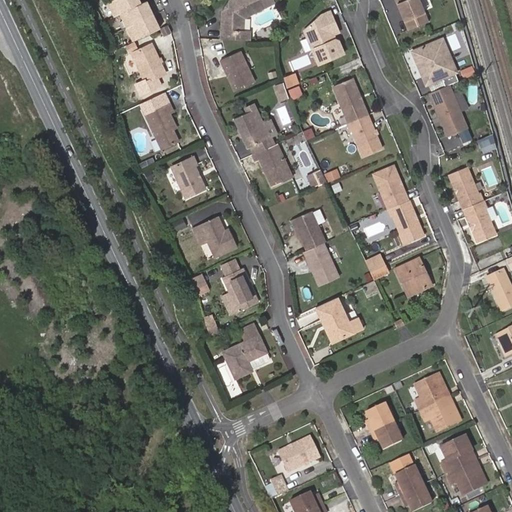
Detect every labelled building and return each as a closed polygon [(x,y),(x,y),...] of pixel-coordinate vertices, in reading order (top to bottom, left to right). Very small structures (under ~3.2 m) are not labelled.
[(113,19),(121,16),(139,7),(136,0),(117,0),(106,5),(113,19)] [(223,13),(222,37),(252,39),(252,32),(244,31),(244,20),(264,8),(259,0),(233,0),(231,1),(233,8),(230,12),(223,13)] [(259,0),(264,8),(276,2),(274,0),(259,0)] [(418,0),(395,0),(411,33),(430,23),(418,0)] [(127,29),(152,17),(145,4),(139,7),(121,16),(127,29)] [(303,31),(306,39),(335,25),(329,12),(320,16),(303,31)] [(133,41),(158,29),(152,17),(127,29),(133,41)] [(166,25),(158,29),(162,37),(170,33),(166,25)] [(312,51),(317,65),(343,54),(337,41),(334,40),(332,35),(338,33),(335,25),(306,39),(307,40),(309,41),(312,49),(312,51)] [(442,40),(432,45),(438,59),(449,54),(442,40)] [(131,54),(145,83),(164,73),(150,45),(131,54)] [(432,45),(412,54),(428,87),(458,73),(449,54),(438,59),(432,45)] [(220,61),(232,91),(252,82),(240,53),(220,61)] [(129,55),(123,58),(131,73),(137,70),(129,55)] [(480,70),(477,63),(465,68),(469,75),(480,70)] [(282,84),(284,90),(296,85),(292,76),(281,80),(282,84)] [(331,87),(347,123),(367,114),(350,78),(331,87)] [(284,90),(282,84),(281,80),(275,83),(281,97),(286,95),(284,90)] [(293,98),(303,94),(300,86),(289,90),(293,98)] [(449,87),(429,96),(449,138),(468,129),(449,87)] [(172,128),(175,127),(169,114),(173,112),(169,105),(146,116),(162,151),(179,143),(174,132),(172,128)] [(286,105),(277,108),(283,124),(292,121),(286,105)] [(248,145),(252,153),(263,148),(259,141),(268,137),(262,124),(255,108),(233,118),(239,132),(242,131),(244,134),(241,136),(246,147),(248,145)] [(382,147),(367,114),(347,123),(346,123),(350,132),(352,131),(364,156),(382,147)] [(262,124),(268,137),(276,134),(270,120),(262,124)] [(490,134),(486,126),(475,132),(478,139),(490,134)] [(289,146),(302,141),(300,134),(287,139),(289,146)] [(271,144),(268,137),(259,141),(263,148),(271,144)] [(263,148),(252,153),(256,161),(259,159),(263,167),(264,170),(271,186),(290,177),(275,143),(271,144),(263,148)] [(205,188),(195,168),(197,167),(193,159),(172,169),(185,198),(205,188)] [(390,166),(371,175),(387,209),(408,199),(404,191),(403,192),(390,166)] [(313,179),(323,174),(320,168),(311,173),(313,179)] [(341,178),(337,169),(323,174),(326,179),(328,184),(341,178)] [(447,177),(463,211),(483,202),(479,194),(477,195),(465,169),(447,177)] [(323,174),(313,179),(316,184),(326,179),(323,174)] [(331,184),(333,193),(341,190),(339,182),(331,184)] [(392,216),(405,243),(424,234),(408,199),(387,209),(391,217),(392,216)] [(483,202),(463,211),(478,244),(497,235),(485,210),(487,209),(483,201),(483,202)] [(310,213),(312,218),(315,224),(323,220),(318,209),(310,213)] [(322,242),(323,241),(315,224),(312,218),(310,213),(309,211),(288,221),(295,236),(298,235),(305,250),(322,242)] [(173,232),(186,227),(182,218),(169,223),(173,232)] [(206,241),(214,256),(235,247),(227,230),(224,232),(217,218),(193,230),(200,244),(206,241)] [(367,237),(384,231),(380,222),(364,228),(367,237)] [(305,250),(303,251),(319,286),(339,277),(322,242),(305,250)] [(384,265),(380,255),(365,262),(370,272),(384,265)] [(420,266),(423,265),(418,257),(394,268),(408,296),(432,284),(427,275),(425,276),(420,266)] [(242,270),(237,259),(223,266),(228,277),(242,270)] [(375,279),(387,273),(385,267),(373,273),(375,279)] [(261,302),(245,269),(242,270),(228,277),(225,278),(232,294),(241,312),(261,302)] [(367,270),(362,273),(366,279),(371,277),(367,270)] [(511,306),(511,294),(502,273),(485,280),(500,312),(511,306)] [(205,287),(201,278),(190,283),(194,292),(205,287)] [(232,294),(227,296),(235,314),(241,312),(232,294)] [(335,296),(314,307),(323,326),(325,325),(334,342),(353,333),(344,316),(335,296)] [(344,316),(353,333),(362,328),(354,311),(344,316)] [(394,323),(396,327),(404,323),(402,319),(394,323)] [(219,331),(214,321),(207,325),(210,336),(219,331)] [(246,343),(259,337),(253,324),(240,330),(246,343)] [(511,328),(504,332),(501,341),(505,350),(511,351),(511,328)] [(501,341),(504,332),(495,336),(504,357),(511,352),(511,351),(505,350),(501,341)] [(246,343),(224,354),(236,379),(252,372),(251,370),(247,362),(266,353),(259,337),(246,343)] [(251,370),(267,362),(268,358),(266,353),(247,362),(251,370)] [(419,411),(448,397),(438,375),(414,385),(420,400),(415,402),(419,411)] [(458,420),(448,397),(419,411),(424,421),(429,419),(434,431),(458,420)] [(371,434),(393,423),(384,405),(366,413),(369,420),(371,425),(368,426),(371,434)] [(402,442),(393,423),(371,434),(374,441),(378,439),(380,444),(383,451),(402,442)] [(445,475),(474,461),(463,438),(440,449),(446,461),(440,464),(445,475)] [(289,447),(278,452),(287,472),(318,458),(309,439),(293,446),(294,448),(290,450),(289,447)] [(485,484),(474,461),(445,475),(449,485),(456,482),(462,495),(485,484)] [(400,495),(422,485),(413,466),(394,475),(398,482),(400,486),(396,487),(400,495)] [(288,492),(281,477),(270,482),(277,497),(288,492)] [(413,511),(431,504),(422,485),(400,495),(403,503),(407,501),(408,505),(411,511),(413,511)] [(289,502),(293,511),(305,511),(321,505),(316,494),(310,497),(308,493),(289,502)]
